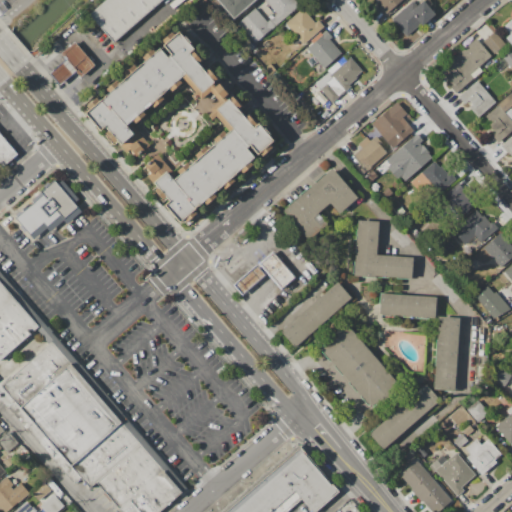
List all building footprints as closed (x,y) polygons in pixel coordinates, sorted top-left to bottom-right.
[(162,0),(113,43),(88,14),(104,0),(162,0)] [(215,0),(254,0),(233,19),(215,0)] [(299,0),(302,3),(255,44),(237,23),(254,8),(267,22),(276,14),(263,0),(299,0)] [(402,0),(386,14),(374,0),(402,0)] [(412,1),(417,6),(423,0),(435,14),(422,26),(420,24),(405,37),(390,19),(412,1)] [(158,13),(169,3),(173,6),(161,17),(158,13)] [(302,9),(315,23),(318,20),(324,27),(298,50),(291,42),(297,37),(285,24),(302,9)] [(511,36),(503,26),(511,18),(511,36)] [(326,31),(332,37),(329,39),(341,53),(323,68),(306,49),(326,31)] [(494,31),(505,44),(493,54),(482,41),(494,31)] [(172,32),(175,35),(178,32),(194,49),(192,51),(200,60),(197,63),(204,70),(207,68),(216,79),(213,82),(214,82),(212,84),(214,86),(218,83),(230,97),(231,96),(240,106),(237,109),(244,117),(247,114),(256,124),(258,123),(274,141),(270,144),(275,149),(264,159),(259,154),(250,162),(252,164),(243,173),(240,170),(232,178),(234,181),(224,189),(222,187),(214,194),(216,196),(205,205),(203,203),(195,210),(199,215),(188,224),(183,218),(179,222),(164,205),(168,202),(166,199),(163,202),(152,190),(155,187),(146,177),(150,173),(131,152),(129,154),(127,152),(126,152),(118,142),(114,146),(103,134),(107,130),(104,127),(101,131),(84,112),(87,110),(83,105),(95,95),(99,100),(108,92),(106,90),(116,81),(118,83),(126,76),(124,73),(134,65),(136,67),(144,60),(142,58),(152,49),(155,52),(164,44),(162,41),(172,32)] [(475,38),(491,56),(469,74),(473,78),(454,94),(448,86),(450,83),(438,70),(475,38)] [(50,73),(65,60),(60,54),(75,42),(94,65),(80,77),(75,71),(59,85),(50,73)] [(502,58),(511,50),(511,51),(511,64),(510,66),(502,58)] [(350,57),(362,71),(355,77),(356,78),(348,85),(350,87),(331,103),(319,89),(327,81),(324,78),(328,74),(329,75),(350,57)] [(477,81),(496,103),(478,117),(465,102),(463,104),(458,97),(477,81)] [(511,93),(511,94),(511,105),(504,112),(511,120),(511,130),(497,143),(491,136),(494,132),(491,128),(489,130),(480,120),(497,106),(496,105),(511,93)] [(396,102),(406,114),(402,117),(408,123),(407,124),(413,130),(391,149),(370,125),(396,102)] [(0,133),(18,154),(1,169),(0,167),(0,133)] [(416,133),(422,140),(419,143),(421,146),(422,145),(429,153),(428,153),(432,158),(410,177),(390,156),(416,133)] [(511,135),(511,157),(507,152),(506,153),(500,146),(511,135)] [(375,136),(382,143),(380,145),(386,152),(370,166),(371,167),(367,172),(352,156),(362,147),(358,144),(366,137),(370,140),(375,136)] [(376,167),(383,161),(388,166),(381,172),(376,167)] [(434,161),(439,167),(440,166),(447,174),(449,173),(455,180),(435,198),(416,177),(434,161)] [(331,168),(357,198),(339,214),(329,203),(317,213),(326,224),(308,241),(282,211),(331,168)] [(372,170),(376,176),(369,182),(365,177),(372,170)] [(15,218),(42,195),(40,192),(54,181),(80,212),(66,224),(63,220),(49,232),(46,228),(33,239),(15,218)] [(458,183),(475,202),(457,219),(439,200),(458,183)] [(476,210),(482,216),(483,215),(496,229),(482,242),(476,236),(465,245),(452,231),(476,210)] [(357,220),(379,221),(376,255),(413,257),(411,280),(353,276),(357,220)] [(483,248),(500,233),(511,247),(511,257),(500,268),(483,248)] [(272,252),(294,277),(281,289),(258,264),(272,252)] [(511,283),(503,272),(511,264),(511,283)] [(256,265),(265,275),(242,295),(233,285),(256,265)] [(0,361),(44,323),(0,271),(0,361)] [(337,282),(351,298),(294,348),(280,331),(337,282)] [(487,286),(493,293),(495,292),(509,309),(492,319),(474,297),(487,286)] [(380,294),(436,297),(435,318),(428,318),(428,319),(402,317),(402,316),(394,315),(394,317),(381,316),(381,315),(378,314),(380,294)] [(438,316),(459,318),(455,390),(433,389),(433,388),(432,388),(433,374),(434,374),(434,366),(436,340),(437,330),(436,330),(437,319),(438,319),(438,316)] [(348,325),(398,384),(370,408),(320,349),(325,345),(322,343),(341,327),(343,330),(348,325)] [(57,338),(188,488),(160,511),(109,511),(1,386),(57,338)] [(511,373),(504,386),(493,379),(502,365),(511,371),(511,373)] [(425,384),(439,399),(382,449),(369,434),(425,384)] [(477,400),(489,413),(477,424),(465,410),(477,400)] [(511,412),(511,442),(510,444),(495,427),(511,412)] [(462,431),(469,425),(473,430),(466,435),(462,431)] [(453,441),(462,433),(467,440),(458,448),(453,441)] [(487,439),(501,455),(495,460),(496,462),(481,475),(466,458),(470,454),(464,449),(475,439),(481,445),(487,439)] [(220,511),(287,511),(302,499),(313,511),(317,511),(340,492),(298,444),(220,511)] [(417,450),(420,447),(426,454),(423,457),(417,450)] [(428,467),(442,455),(447,460),(455,452),(475,474),(461,487),(464,491),(457,496),(435,471),(434,473),(428,467)] [(416,460),(452,500),(439,511),(433,511),(422,501),(421,501),(411,490),(412,489),(399,475),(416,460)] [(0,482),(0,509),(2,511),(6,511),(29,493),(20,483),(13,489),(11,487),(13,485),(6,477),(0,482)] [(32,493),(37,498),(49,490),(45,484),(32,493)] [(43,511),(51,511),(61,505),(53,494),(38,505),(43,511)] [(12,511),(34,511),(26,501),(12,511)]
